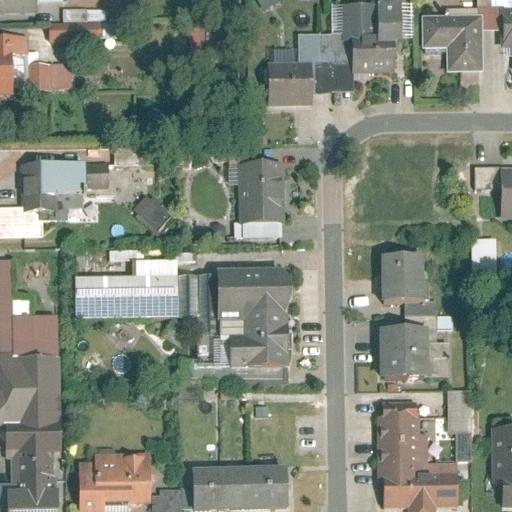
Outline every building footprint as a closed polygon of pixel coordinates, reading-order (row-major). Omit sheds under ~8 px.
[(0,0),(0,16),(33,16),(32,0),(0,0)] [(350,41),(350,75),(391,74),(391,44),(397,44),(397,8),(399,8),(399,0),(374,0),(374,6),(342,7),(342,41),(350,41)] [(499,49),(511,49),(511,75),(511,74),(511,9),(498,10),(499,49)] [(418,49),(443,49),(443,73),(480,73),(479,16),(418,17),(418,49)] [(52,26),(52,44),(101,44),(102,27),(52,26)] [(208,40),(208,53),(194,53),(194,56),(218,57),(219,44),(236,44),(237,32),(192,31),(192,40),(208,40)] [(0,52),(0,97),(10,97),(9,52),(0,52)] [(261,105),(307,105),(307,64),(261,65),(261,105)] [(42,66),(42,92),(72,92),(73,66),(42,66)] [(234,165),(235,224),(279,223),(278,164),(234,165)] [(104,169),(21,170),(22,225),(82,224),(81,192),(105,192),(104,169)] [(511,169),(495,170),(495,221),(511,221),(511,169)] [(149,199),(135,214),(159,235),(172,219),(149,199)] [(376,255),(376,303),(424,303),(424,283),(420,283),(420,255),(376,255)] [(285,374),(283,276),(219,277),(220,321),(240,321),(241,375),(285,374)] [(169,279),(67,280),(68,324),(170,322),(169,279)] [(0,456),(62,455),(59,320),(0,321),(0,456)] [(375,330),(376,378),(423,377),(422,329),(375,330)] [(457,437),(459,464),(473,463),(470,392),(448,393),(451,438),(457,437)] [(455,464),(429,463),(429,435),(418,435),(418,407),(375,406),(375,444),(374,482),(380,482),(380,509),(405,509),(405,511),(433,511),(433,508),(455,508),(455,464)] [(511,429),(488,430),(488,493),(499,493),(499,510),(511,509),(511,429)] [(11,481),(0,481),(0,511),(59,511),(59,480),(52,480),(51,457),(10,458),(11,481)] [(99,511),(100,505),(146,505),(153,499),(152,474),(146,472),(145,457),(117,457),(118,466),(77,467),(77,511),(99,511)] [(187,471),(188,511),(225,511),(283,511),(282,469),(187,471)]
